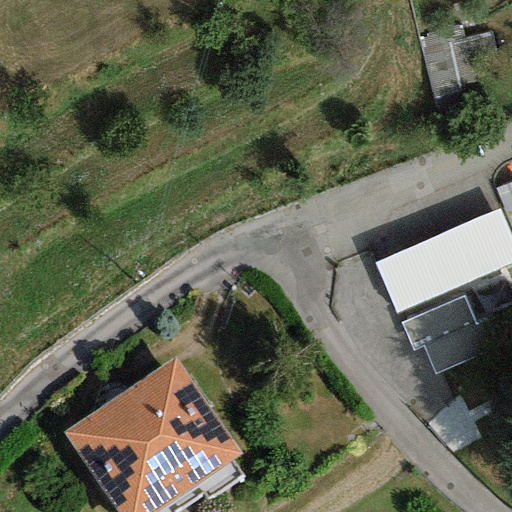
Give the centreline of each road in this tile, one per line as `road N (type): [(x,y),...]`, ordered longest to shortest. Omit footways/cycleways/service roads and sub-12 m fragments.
road 1 (residential): [(486,511),(352,368),(270,234)]
road 2 (residential): [(270,234),(147,301),(77,349),(0,418)]
road 3 (residential): [(511,137),(270,234)]
